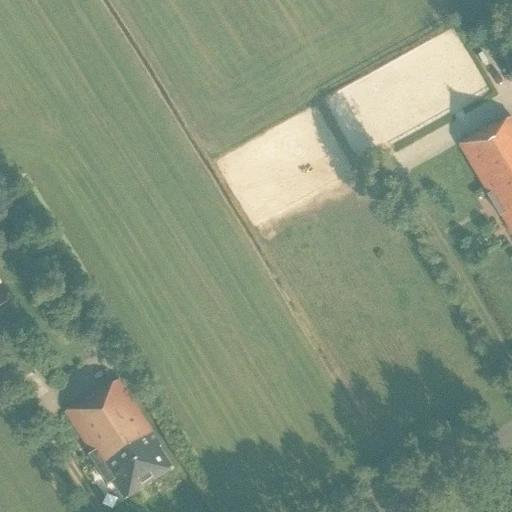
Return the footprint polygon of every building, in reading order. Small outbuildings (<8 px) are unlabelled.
[(444,65),(422,74),(429,90),(450,81),(444,65)] [(511,97),(511,74),(511,72),(497,79),(509,100),(511,97)] [(511,118),(498,127),(496,124),(459,145),(511,234),(511,233),(511,118)] [(482,218),(450,167),(446,170),(437,155),(422,164),(463,230),(482,218)] [(107,354),(124,377),(131,372),(107,339),(91,351),(99,361),(107,354)] [(125,501),(172,469),(158,447),(160,445),(118,381),(102,393),(99,388),(64,415),(99,467),(101,466),(125,501)]
